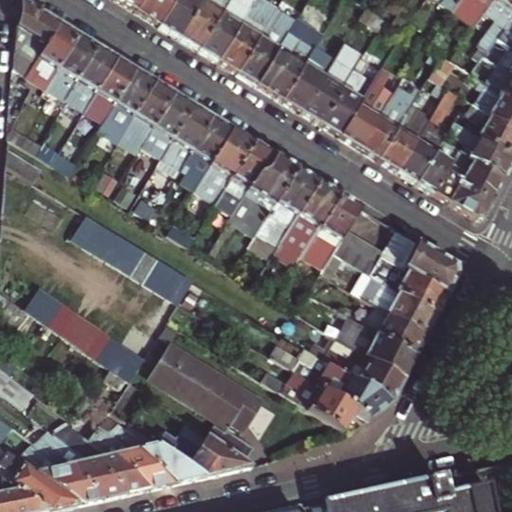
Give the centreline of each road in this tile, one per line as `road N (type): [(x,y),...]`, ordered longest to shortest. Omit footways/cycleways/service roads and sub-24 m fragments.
road 1 (residential): [(62,0),(462,247),(491,276)]
road 2 (tertiary): [(491,276),(388,470)]
road 3 (tertiary): [(388,470),(206,511)]
road 4 (residential): [(388,470),(511,440)]
